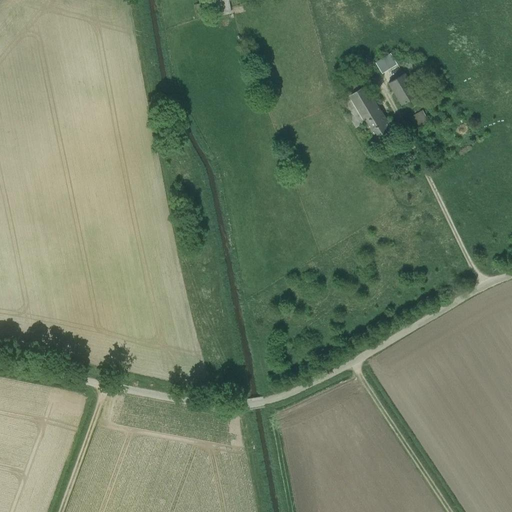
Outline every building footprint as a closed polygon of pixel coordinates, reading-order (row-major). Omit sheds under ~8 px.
[(228,0),(213,0),(221,21),(234,16),(228,0)] [(198,5),(202,19),(210,16),(206,2),(198,5)] [(390,54),(375,63),(382,74),(397,65),(390,54)] [(358,74),(343,84),(350,96),(365,87),(358,74)] [(405,74),(388,84),(401,106),(418,96),(405,74)] [(365,87),(350,96),(355,106),(371,97),(365,87)] [(355,106),(350,96),(340,101),(356,128),(365,123),(355,106)] [(371,97),(355,106),(365,123),(381,114),(371,97)] [(411,115),(415,121),(427,114),(423,107),(411,115)] [(415,121),(414,122),(417,127),(432,118),(429,113),(427,114),(415,121)] [(381,114),(365,123),(374,138),(390,129),(381,114)]
